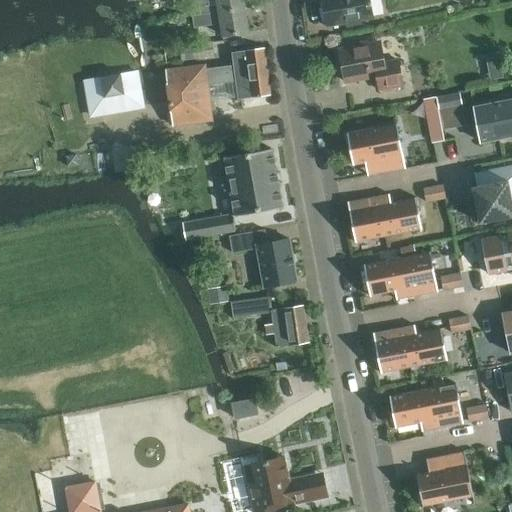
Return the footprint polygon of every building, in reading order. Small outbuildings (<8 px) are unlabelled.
[(215,0),(217,0),(219,12),(245,7),(244,0),(190,0),(191,4),(215,0)] [(322,0),(327,26),(346,22),(350,24),(357,23),(360,20),(373,17),(369,0),(322,0)] [(245,7),(219,12),(193,16),(195,28),(221,24),(223,36),(249,32),(245,7)] [(170,49),(172,59),(220,51),(218,41),(170,49)] [(376,76),(379,90),(403,85),(399,60),(384,63),(381,42),(368,45),(365,42),(355,43),(354,47),(339,50),(345,81),(376,76)] [(233,64),(208,67),(210,85),(236,81),(238,99),(270,95),(264,48),(232,52),(233,64)] [(208,65),(168,69),(174,124),(213,120),(210,85),(208,67),(208,65)] [(101,84),(98,85),(102,110),(139,104),(134,78),(116,81),(115,73),(99,76),(101,84)] [(464,92),(437,97),(443,129),(470,124),(464,92)] [(511,99),(478,106),(485,142),(508,137),(507,137),(511,136),(511,99)] [(348,132),(347,132),(354,165),(355,165),(354,163),(374,159),(377,173),(405,167),(405,168),(406,168),(397,122),(396,123),(396,124),(348,133),(348,132)] [(271,149),(258,151),(226,157),(226,156),(225,157),(221,158),(225,180),(229,179),(229,180),(234,179),(236,192),(231,193),(235,214),(235,216),(236,216),(236,215),(281,207),(283,207),(272,148),(271,149)] [(477,186),(473,187),(479,222),(511,215),(511,165),(475,173),(477,186)] [(443,185),(433,187),(436,200),(446,198),(443,185)] [(433,187),(424,189),(426,202),(436,200),(433,187)] [(349,201),(348,202),(356,242),(357,242),(357,241),(385,235),(380,205),(378,197),(349,202),(349,201)] [(415,198),(380,205),(385,235),(421,228),(421,229),(422,229),(416,197),(415,197),(415,198)] [(236,230),(233,215),(183,224),(186,239),(236,230)] [(230,236),(233,253),(257,248),(264,286),(298,280),(290,239),(268,243),(265,229),(230,236)] [(511,234),(482,240),(489,274),(511,269),(511,234)] [(437,292),(438,292),(430,251),(429,251),(430,252),(401,258),(406,288),(408,296),(437,291),(437,292)] [(365,264),(364,264),(370,296),(371,296),(371,295),(406,288),(401,258),(365,265),(365,264)] [(460,273),(451,275),(453,288),(463,286),(460,273)] [(451,275),(441,277),(443,290),(453,288),(451,275)] [(210,287),(212,300),(231,297),(229,285),(210,287)] [(270,333),(275,332),(277,347),(309,342),(303,304),(272,309),(270,296),(231,301),(233,317),(271,311),(273,324),(268,325),(270,333)] [(511,311),(502,313),(510,352),(511,351),(511,311)] [(469,316),(459,318),(461,331),(471,329),(469,316)] [(459,318),(449,320),(452,333),(461,331),(459,318)] [(411,366),(405,336),(403,328),(375,333),(374,332),(373,333),(381,373),(382,373),(382,372),(411,366)] [(441,328),(440,328),(441,329),(405,336),(411,366),(446,359),(447,360),(448,360),(441,328)] [(455,384),(426,389),(432,420),(433,428),(462,422),(463,423),(464,423),(456,383),(455,383),(455,384)] [(391,395),(389,396),(396,428),(397,428),(397,427),(432,420),(426,389),(391,396),(391,395)] [(233,403),(236,418),(258,414),(255,399),(233,403)] [(220,406),(223,420),(232,419),(229,404),(220,406)] [(486,405),(476,406),(479,419),(489,417),(486,405)] [(476,406),(466,408),(469,421),(479,419),(476,406)] [(418,474),(417,474),(424,506),(425,506),(425,505),(472,495),(472,496),(474,496),(465,451),(463,451),(464,452),(436,457),(438,471),(418,474)] [(254,511),(264,511),(284,508),(295,506),(294,504),(328,497),(322,473),(289,480),(284,457),(253,464),(257,483),(249,485),(254,511)] [(95,511),(101,511),(95,481),(66,487),(70,511),(95,511)]
